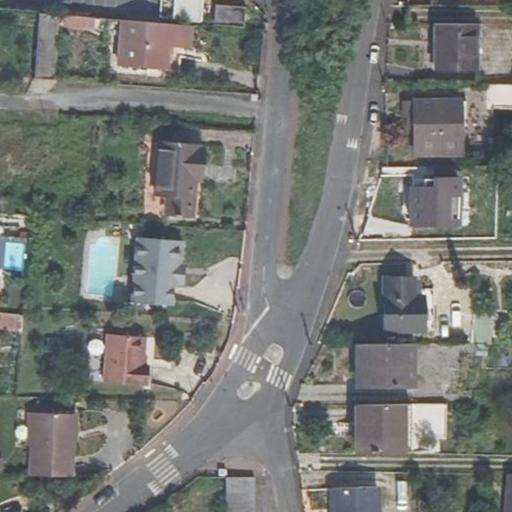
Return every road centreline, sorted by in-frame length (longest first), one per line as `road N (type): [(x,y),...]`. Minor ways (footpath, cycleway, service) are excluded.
road 1 (residential): [(365,0),(328,227),(283,329)]
road 2 (residential): [(293,0),(264,278),(268,309),(283,329)]
road 3 (residential): [(231,410),(106,511)]
road 4 (unknown): [(365,0),(511,6)]
road 5 (unclassified): [(287,511),(275,459),(231,410)]
